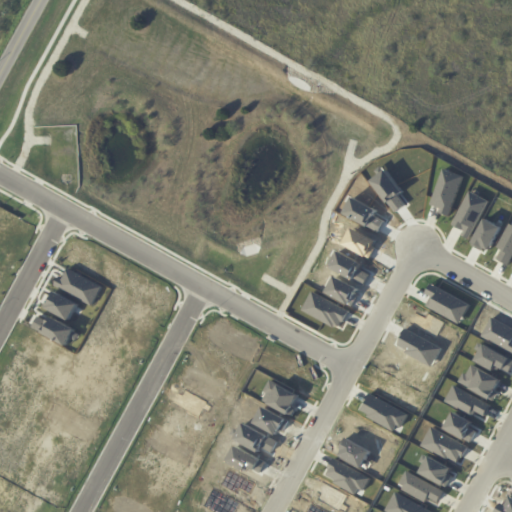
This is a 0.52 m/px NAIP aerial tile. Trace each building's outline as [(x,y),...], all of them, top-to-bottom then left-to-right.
[(430,204),(444,169),(464,177),(449,216),(439,212),(441,208),(430,204)] [(372,181),(387,170),(404,192),(399,196),(405,205),(395,212),(372,181)] [(452,225),(470,191),(489,202),(469,239),(462,235),(464,231),(452,225)] [(344,213),(353,197),(378,211),(375,216),(385,222),(378,232),(344,213)] [(471,245),(485,219),(502,228),(489,250),(484,248),(482,251),(471,245)] [(511,258),(508,266),(497,259),(502,250),(496,247),(510,223),(511,224),(511,258)] [(344,244),(353,229),(377,241),(367,257),(344,244)] [(364,286),(330,267),(339,251),(363,264),(360,270),(370,275),(364,286)] [(327,292),(336,276),(359,289),(356,294),(359,296),(353,307),(327,292)] [(470,306),(459,324),(427,306),(431,297),(425,294),(431,284),(470,306)] [(303,310),(313,292),(350,312),(344,322),(343,322),(340,327),(336,325),(335,328),(303,310)] [(511,352),(481,336),(492,318),(511,329),(511,352)] [(433,368),(406,353),(408,351),(399,345),(402,340),(400,340),(406,329),(443,349),(433,368)] [(484,344),(511,360),(511,367),(509,373),(500,368),(498,370),(495,369),(494,371),(475,361),(484,344)] [(494,401),(458,382),(463,373),(466,374),(472,365),(500,381),(495,391),(498,393),(494,401)] [(299,396),(294,406),(298,408),(293,417),(264,401),(268,393),(265,392),(271,380),(299,396)] [(476,412),(473,417),(445,401),(454,385),(491,406),(485,417),(476,412)] [(371,393),(409,415),(403,428),(399,425),(395,431),(368,417),(370,414),(362,410),(371,393)] [(264,407),(290,421),(285,432),(281,430),(278,436),(255,423),(264,407)] [(471,443),(445,428),(454,412),(472,422),(469,428),(477,432),(471,443)] [(273,453),(263,447),(260,453),(236,440),(237,438),(232,435),(235,428),(240,431),(245,423),(279,442),(273,453)] [(421,446),(432,427),(468,447),(462,458),(461,458),(458,463),(449,458),(448,461),(421,446)] [(341,455),(344,450),(341,449),(347,438),(372,452),(368,461),(373,463),(370,469),(365,466),(363,468),(341,455)] [(237,446),(268,463),(261,474),(252,468),(251,472),(248,470),(246,473),(228,462),(237,446)] [(421,473),(430,456),(453,469),(449,474),(453,476),(447,487),(421,473)] [(372,479),(365,491),(360,489),(357,495),(335,483),(336,480),(328,475),(331,470),(329,469),(335,458),(372,479)] [(229,469),(256,484),(250,495),(240,489),(237,494),(220,485),(229,469)] [(429,498),(426,503),(402,489),(405,486),(400,483),(407,471),(444,491),(438,502),(429,498)] [(387,511),(386,511),(396,492),(433,511),(387,511)] [(511,511),(497,511),(503,502),(508,505),(511,497),(511,511)]
